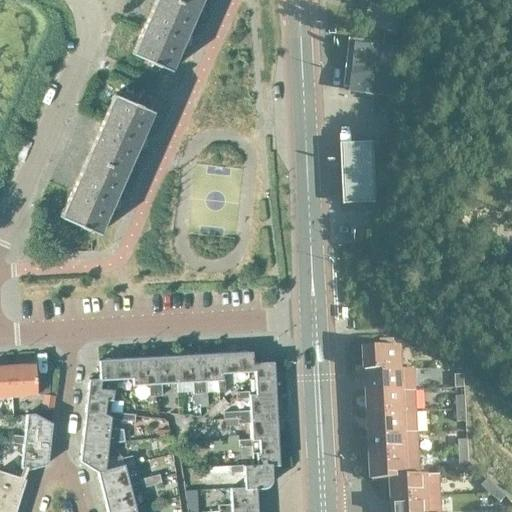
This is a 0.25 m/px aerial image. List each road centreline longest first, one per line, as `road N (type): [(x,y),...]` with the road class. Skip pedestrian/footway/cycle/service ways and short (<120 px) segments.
road 1 (secondary): [(313,307),(299,0)]
road 2 (residential): [(0,252),(85,43),(84,0)]
road 3 (residential): [(77,327),(313,307)]
road 4 (secondary): [(320,455),(313,307)]
road 5 (residential): [(59,463),(77,327)]
